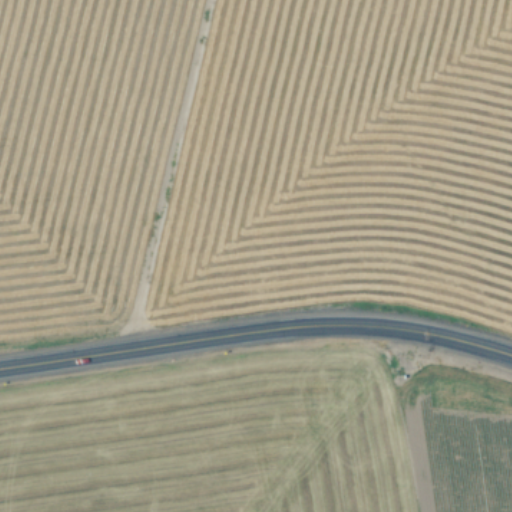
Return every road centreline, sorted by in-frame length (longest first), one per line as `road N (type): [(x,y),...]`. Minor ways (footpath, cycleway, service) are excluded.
road 1 (trunk): [(0,364),(308,322),(407,327)]
road 2 (track): [(415,511),(395,383),(407,327)]
